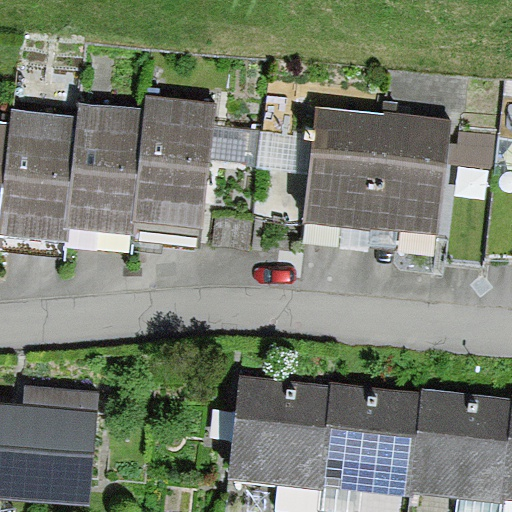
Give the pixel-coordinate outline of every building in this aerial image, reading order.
[(146,107),(133,222),(132,234),(200,241),(203,211),(209,157),(215,101),(147,94),(146,107)] [(133,222),(146,107),(80,100),(79,114),(68,215),(133,222)] [(383,112),(316,105),(314,122),(307,121),(306,129),(313,130),(309,167),(304,212),(372,219),(383,112)] [(68,215),(79,114),(13,107),(12,121),(1,221),(67,228),(68,215)] [(383,111),(383,112),(372,219),(398,222),(396,240),(402,248),(435,251),(435,250),(485,255),(486,250),(496,160),(447,155),(451,118),(383,111)] [(488,152),(493,123),(455,116),(450,145),(488,152)] [(0,232),(1,221),(12,121),(0,119),(0,232)] [(511,157),(496,156),(496,160),(486,250),(511,252),(511,157)] [(309,167),(209,157),(203,211),(303,222),(304,212),(309,167)] [(316,509),(330,386),(240,375),(226,499),(316,509)] [(24,406),(0,403),(0,472),(90,480),(97,391),(25,385),(24,406)] [(330,386),(316,509),(343,511),(407,511),(408,508),(421,396),(330,386)] [(447,511),(498,511),(511,406),(421,396),(408,508),(447,511)] [(511,511),(511,405),(511,406),(498,511),(511,511)]
